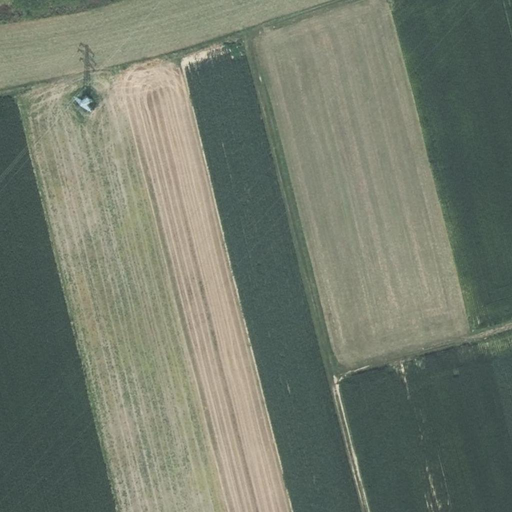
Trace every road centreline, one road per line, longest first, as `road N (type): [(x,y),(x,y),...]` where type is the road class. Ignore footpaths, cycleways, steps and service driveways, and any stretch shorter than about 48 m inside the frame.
road 1 (track): [(246,36),(367,511)]
road 2 (track): [(333,376),(511,325)]
